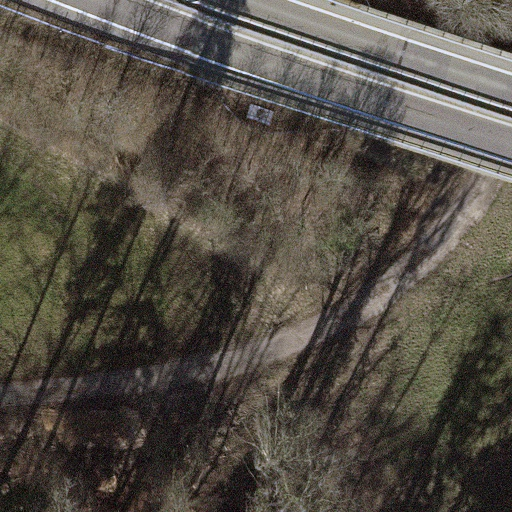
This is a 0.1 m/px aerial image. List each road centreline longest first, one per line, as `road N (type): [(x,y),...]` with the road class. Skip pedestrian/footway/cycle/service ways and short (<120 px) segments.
road 1 (trunk): [(92,0),(511,144)]
road 2 (trunk): [(511,89),(247,0)]
